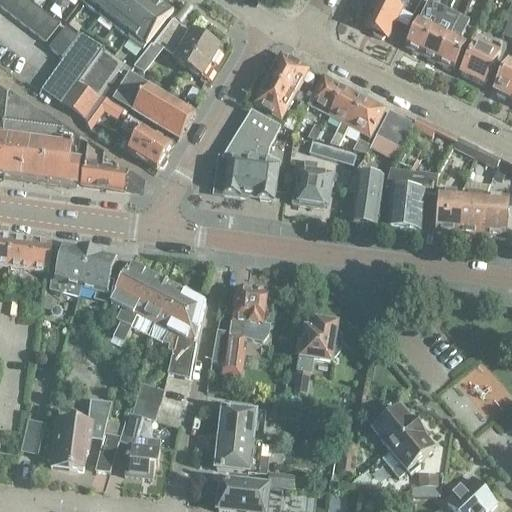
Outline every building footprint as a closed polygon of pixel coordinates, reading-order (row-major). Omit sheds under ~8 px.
[(0,10),(8,16),(20,0),(4,0),(0,6),(0,10)] [(17,24),(32,5),(25,0),(20,0),(8,16),(17,24)] [(99,20),(114,0),(87,0),(82,6),(99,20)] [(114,31),(137,0),(114,0),(99,20),(114,31)] [(128,42),(156,6),(147,0),(137,0),(114,31),(128,42)] [(402,12),(391,6),(393,0),(376,0),(371,11),(373,12),(365,29),(374,35),(374,38),(382,42),(385,40),(387,41),(402,12)] [(435,30),(440,20),(433,17),(438,8),(429,3),(405,50),(422,58),(435,30)] [(27,31),(41,12),(32,5),(17,24),(27,31)] [(156,6),(128,42),(143,53),(174,14),(162,5),(159,9),(156,6)] [(511,43),(511,5),(505,20),(510,22),(502,38),(511,43)] [(435,30),(422,58),(438,66),(452,38),(451,38),(460,19),(444,11),(440,20),(435,30)] [(36,38),(51,19),(41,12),(27,31),(36,38)] [(51,19),(36,38),(46,46),(60,27),(51,19)] [(452,38),(438,66),(454,74),(467,46),(460,42),(469,23),(460,19),(451,38),(452,38)] [(172,24),(153,48),(151,47),(133,70),(144,77),(162,54),(177,62),(175,65),(202,81),(202,80),(208,84),(214,73),(208,70),(219,52),(193,36),(191,38),(172,24)] [(49,52),(62,62),(78,41),(65,30),(49,52)] [(80,37),(78,41),(62,62),(63,63),(42,93),(61,106),(101,50),(80,37)] [(483,89),(499,56),(476,45),(460,77),(483,89)] [(100,85),(107,90),(118,75),(123,67),(102,52),(78,86),(91,96),(100,85)] [(292,102),(294,103),(301,107),(299,110),(305,114),(312,102),(298,94),(303,85),(302,84),(308,73),(281,59),(275,70),(273,69),(266,82),(293,99),(292,102)] [(495,94),(511,102),(511,67),(508,66),(495,94)] [(132,73),(123,67),(118,75),(127,82),(130,78),(132,73)] [(179,143),(195,115),(149,87),(148,89),(130,78),(127,82),(115,102),(133,113),(132,115),(179,143)] [(329,119),(344,91),(324,80),(309,108),(329,119)] [(293,99),(266,82),(259,95),(261,97),(255,108),(281,122),(287,111),(289,112),(294,103),(292,102),(293,99)] [(84,123),(101,100),(107,90),(100,85),(91,96),(78,86),(63,108),(84,123)] [(0,177),(1,177),(12,97),(9,95),(7,97),(0,91),(0,177)] [(344,91),(329,119),(341,126),(330,147),(339,150),(349,130),(364,102),(344,91)] [(1,177),(20,180),(31,109),(12,97),(1,177)] [(84,123),(89,133),(90,134),(110,105),(101,100),(84,123)] [(364,102),(349,130),(370,141),(385,113),(364,102)] [(20,180),(41,183),(46,148),(52,148),(56,126),(31,109),(20,180)] [(249,199),(260,119),(253,115),(227,162),(220,161),(215,194),(224,195),(224,198),(247,202),(247,199),(249,199)] [(408,138),(412,132),(414,128),(389,115),(377,139),(388,145),(395,131),(408,138)] [(278,128),(260,119),(249,199),(260,201),(260,203),(270,204),(270,202),(273,203),(278,170),(266,168),(266,164),(264,164),(266,150),(278,128)] [(434,137),(454,147),(457,141),(417,121),(414,128),(412,132),(431,143),(434,137)] [(157,174),(159,171),(163,172),(168,164),(165,161),(171,151),(142,133),(143,131),(129,122),(122,133),(136,142),(128,155),(157,174)] [(77,188),(84,145),(56,126),(52,148),(46,148),(41,183),(77,188)] [(317,144),(322,133),(314,128),(307,141),(317,144)] [(474,163),(478,152),(479,151),(459,141),(458,142),(457,141),(454,147),(455,148),(453,152),(474,163)] [(367,157),(372,149),(367,147),(358,142),(352,154),(367,157)] [(84,145),(77,188),(124,194),(124,193),(142,196),(143,185),(132,177),(121,176),(111,170),(102,168),(104,158),(84,145)] [(478,152),(474,163),(497,174),(500,163),(478,152)] [(356,159),(347,157),(344,168),(353,170),(356,159)] [(332,194),(334,178),(316,176),(317,167),(305,166),(304,174),(301,174),(299,183),(298,183),(296,192),(295,192),(292,208),(324,212),(324,210),(327,210),(329,194),(332,194)] [(507,173),(498,170),(494,182),(502,185),(507,173)] [(420,234),(424,197),(436,198),(438,178),(390,173),(385,191),(391,191),(386,230),(420,234)] [(383,180),(358,176),(354,176),(345,196),(355,198),(351,226),(376,230),(383,180)] [(462,197),(463,196),(440,194),(436,236),(459,238),(462,197)] [(462,197),(459,238),(482,240),(486,200),(487,198),(463,196),(462,197)] [(486,200),(482,240),(505,242),(509,200),(487,198),(486,200)] [(0,271),(7,272),(11,242),(0,240),(0,271)] [(11,242),(7,272),(48,278),(52,247),(11,242)] [(82,286),(90,256),(77,253),(77,254),(64,251),(59,271),(54,270),(52,279),(49,294),(78,301),(82,286)] [(90,256),(82,286),(97,290),(94,301),(104,304),(107,293),(112,294),(114,285),(109,284),(115,263),(102,260),(102,259),(90,256)] [(139,316),(135,313),(146,294),(141,291),(150,277),(142,273),(142,271),(137,268),(135,269),(132,267),(115,298),(116,299),(112,306),(121,311),(116,323),(120,325),(106,355),(117,359),(131,331),(139,316)] [(184,295),(150,277),(141,291),(146,294),(135,313),(139,316),(131,331),(151,341),(155,329),(156,329),(165,312),(173,316),(184,295)] [(267,296),(264,295),(262,291),(254,290),(251,294),(236,292),(230,336),(217,333),(211,366),(210,373),(220,374),(220,380),(241,383),(246,356),(243,356),(244,344),(263,347),(269,339),(270,329),(263,328),(267,296)] [(205,305),(184,295),(173,316),(165,312),(156,329),(167,335),(163,345),(169,348),(168,354),(172,355),(168,377),(189,382),(196,346),(194,346),(205,305)] [(331,361),(334,361),(338,357),(340,352),(341,344),(341,341),(339,335),(335,335),(336,330),(318,327),(317,329),(308,327),(305,348),(301,347),(298,361),(299,361),(293,396),(305,398),(309,376),(311,377),(313,363),(330,366),(331,361)] [(136,402),(159,409),(164,396),(141,389),(136,402)] [(132,418),(142,421),(155,425),(159,409),(136,402),(132,418)] [(102,443),(107,424),(111,407),(90,404),(87,427),(56,423),(52,453),(47,455),(46,463),(51,466),(50,471),(83,475),(85,456),(88,456),(90,441),(102,443)] [(310,411),(309,414),(307,426),(349,433),(351,418),(310,411)] [(219,442),(261,447),(264,417),(222,413),(219,442)] [(390,455),(420,430),(412,420),(409,423),(400,413),(384,427),(381,424),(371,432),(374,435),(366,442),(372,450),(381,443),(390,455)] [(146,449),(134,448),(142,421),(132,418),(128,418),(121,440),(119,446),(131,450),(129,464),(126,464),(124,480),(153,483),(154,471),(158,471),(161,444),(146,442),(146,449)] [(37,459),(45,427),(28,423),(21,455),(37,459)] [(109,476),(119,446),(121,440),(117,439),(119,427),(107,424),(102,443),(95,474),(109,476)] [(420,430),(390,455),(382,462),(392,474),(399,482),(407,475),(410,479),(420,471),(417,467),(433,453),(425,443),(429,440),(420,430)] [(261,447),(219,442),(216,472),(268,478),(269,462),(260,461),(261,447)] [(353,475),(358,450),(341,447),(337,472),(353,475)] [(293,494),(295,479),(269,476),(267,490),(268,490),(268,491),(293,494)] [(490,511),(495,508),(472,483),(448,506),(453,511),(490,511)] [(268,490),(267,490),(221,485),(217,511),(265,511),(268,491),(268,490)] [(440,500),(441,491),(413,491),(412,499),(411,499),(409,511),(426,511),(428,500),(440,500)]
